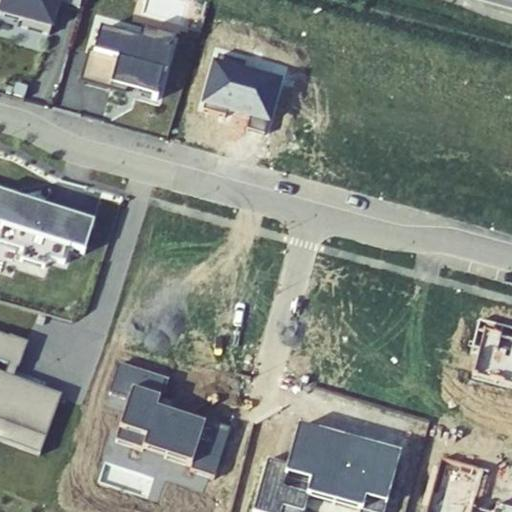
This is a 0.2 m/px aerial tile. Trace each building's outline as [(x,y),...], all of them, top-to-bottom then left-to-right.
[(0,0),(0,16),(23,22),(51,30),(53,31),(61,4),(80,9),(82,0),(0,0)] [(51,30),(23,22),(21,28),(49,36),(51,30)] [(157,102),(165,74),(171,50),(174,39),(143,30),(140,41),(101,30),(94,54),(89,52),(81,80),(157,102)] [(94,223),(16,198),(17,195),(0,189),(0,229),(2,230),(69,251),(84,256),(94,223)] [(0,234),(0,243),(23,250),(20,261),(43,268),(47,258),(65,264),(69,251),(2,230),(0,234)] [(480,352),(473,377),(511,387),(511,332),(477,323),(470,350),(480,352)] [(0,363),(17,370),(27,344),(10,338),(9,339),(0,335),(0,363)] [(166,383),(118,368),(110,395),(129,401),(117,441),(191,465),(189,472),(215,480),(231,430),(199,420),(197,425),(156,412),(166,383)] [(0,441),(42,456),(62,397),(0,375),(0,441)] [(384,511),(399,457),(297,429),(286,467),(267,462),(253,511),(302,511),(306,498),(357,511),(384,511)] [(511,511),(511,509),(499,506),(497,511),(480,511),(474,510),(483,476),(442,465),(429,511),(511,511)]
